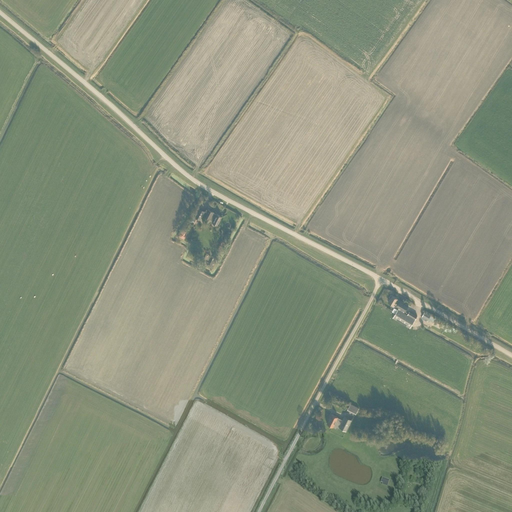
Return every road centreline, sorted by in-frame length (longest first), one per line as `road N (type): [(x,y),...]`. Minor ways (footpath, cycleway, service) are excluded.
road 1 (unclassified): [(380,278),(186,175),(0,12)]
road 2 (unclassified): [(298,434),(380,278)]
road 3 (unclassified): [(511,355),(380,278)]
